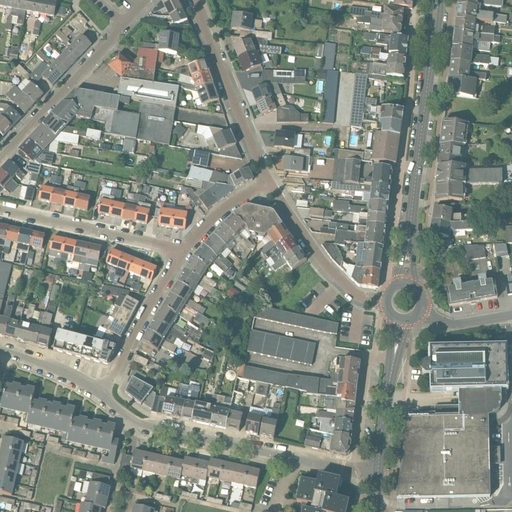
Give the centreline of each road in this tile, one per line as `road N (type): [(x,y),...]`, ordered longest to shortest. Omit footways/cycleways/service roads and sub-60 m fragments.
road 1 (tertiary): [(402,282),(430,57)]
road 2 (residential): [(298,458),(141,423),(101,396)]
road 3 (residential): [(268,183),(196,0)]
road 4 (residential): [(182,254),(0,208)]
road 5 (residential): [(0,157),(124,22)]
road 6 (residential): [(101,396),(182,254)]
road 7 (residential): [(365,299),(326,267),(268,183)]
road 8 (residential): [(395,348),(367,367),(355,470)]
road 9 (tertiary): [(378,473),(395,348)]
